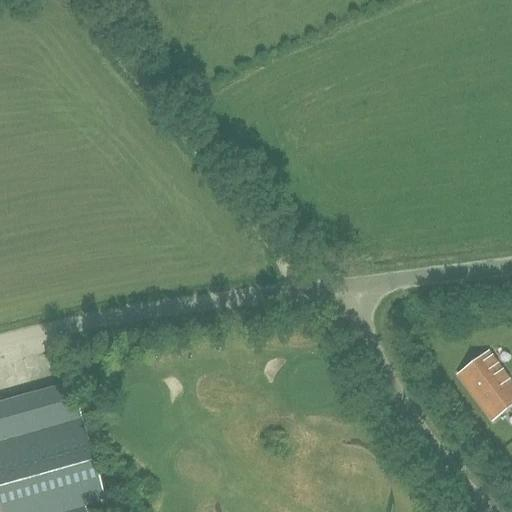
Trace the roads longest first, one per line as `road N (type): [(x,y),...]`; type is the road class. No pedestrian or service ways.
road 1 (unclassified): [(0,346),(132,316),(354,287)]
road 2 (unclassified): [(484,511),(385,382),(354,287)]
road 3 (unclassified): [(354,287),(511,269)]
